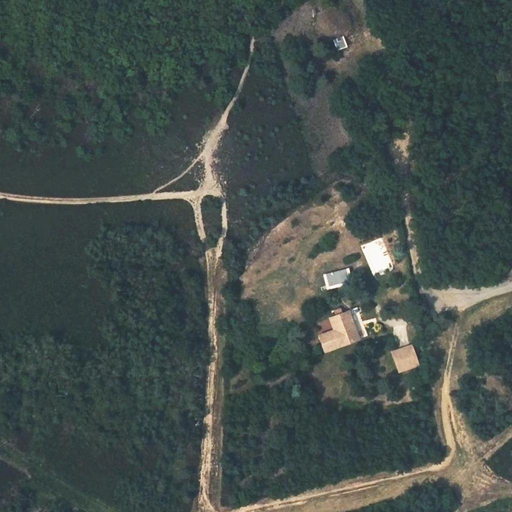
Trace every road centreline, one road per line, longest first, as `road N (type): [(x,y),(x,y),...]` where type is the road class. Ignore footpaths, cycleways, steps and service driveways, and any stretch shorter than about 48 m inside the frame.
road 1 (track): [(0,195),(70,202),(211,191),(222,198),(202,488),(212,511)]
road 2 (track): [(239,511),(442,464),(450,447),(443,389),(459,316),(468,298),(511,285)]
road 3 (track): [(404,94),(405,209),(419,284),(436,298),(468,298)]
